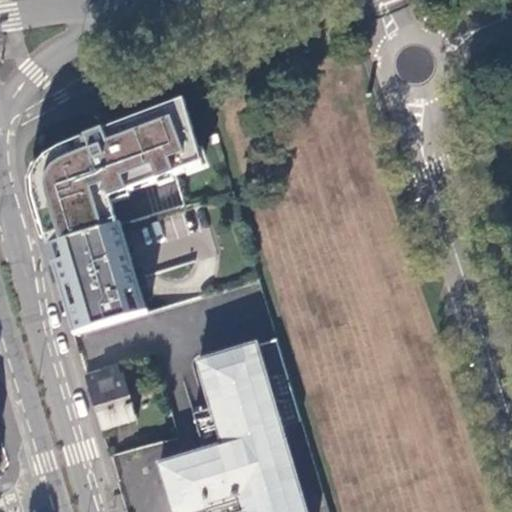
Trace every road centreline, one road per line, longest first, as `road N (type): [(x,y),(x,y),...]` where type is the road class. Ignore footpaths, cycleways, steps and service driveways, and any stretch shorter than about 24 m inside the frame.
road 1 (unclassified): [(415,96),(421,149),(511,422)]
road 2 (secondary): [(95,511),(0,212)]
road 3 (secondary): [(0,323),(58,498)]
